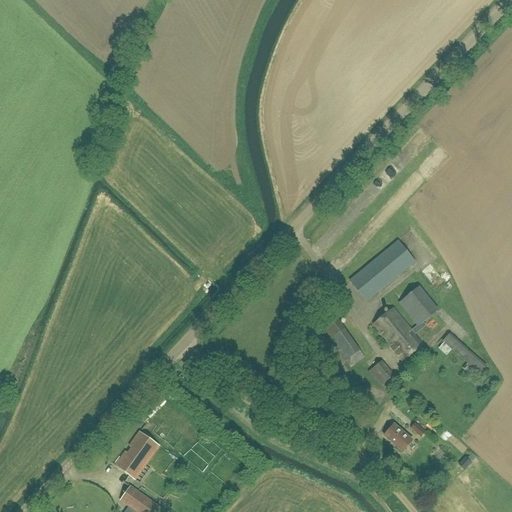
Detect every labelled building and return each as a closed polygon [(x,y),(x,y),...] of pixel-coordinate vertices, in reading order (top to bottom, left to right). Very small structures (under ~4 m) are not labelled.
[(419,153),(428,145),(420,137),(412,145),(419,153)] [(415,263),(399,242),(350,281),(366,302),(415,263)] [(437,286),(444,280),(433,266),(425,272),(437,286)] [(439,310),(420,287),(399,304),(416,325),(410,330),(393,308),(373,325),(392,349),(403,363),(424,346),(415,335),(425,326),(423,323),(439,310)] [(364,359),(331,310),(317,320),(351,368),(364,359)] [(459,326),(455,330),(460,336),(465,332),(459,326)] [(394,377),(382,361),(369,372),(381,387),(394,377)] [(427,432),(416,423),(411,429),(422,438),(427,432)] [(412,441),(394,425),(384,437),(402,452),(412,441)] [(126,452),(116,466),(135,480),(159,447),(140,433),(129,447),(132,449),(128,454),(126,452)] [(472,463),(466,457),(458,464),(464,471),(472,463)] [(161,511),(163,510),(130,487),(119,501),(134,511),(161,511)]
